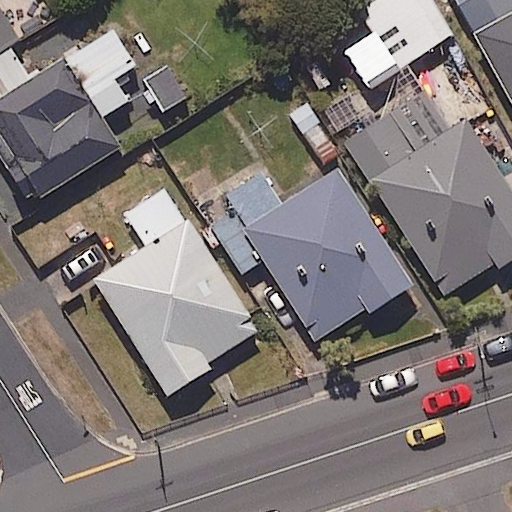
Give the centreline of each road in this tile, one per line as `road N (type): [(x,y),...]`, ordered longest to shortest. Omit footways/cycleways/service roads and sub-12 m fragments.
road 1 (tertiary): [(511,393),(152,511)]
road 2 (residential): [(83,511),(0,378)]
